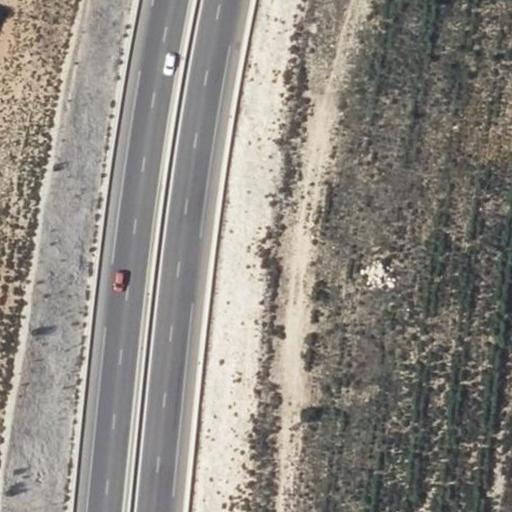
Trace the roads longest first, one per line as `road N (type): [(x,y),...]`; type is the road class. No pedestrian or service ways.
road 1 (trunk): [(182,0),(122,370),(111,511)]
road 2 (trunk): [(171,511),(237,0)]
